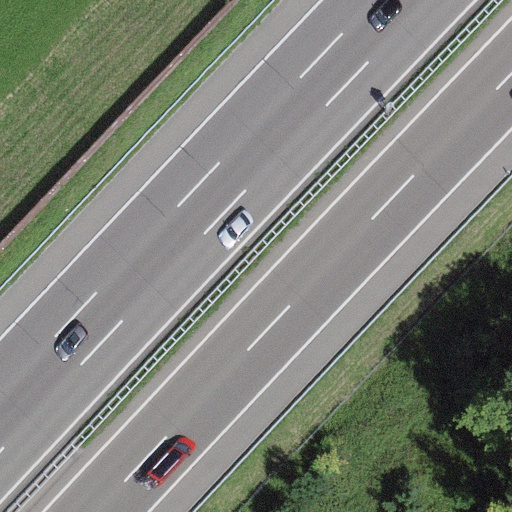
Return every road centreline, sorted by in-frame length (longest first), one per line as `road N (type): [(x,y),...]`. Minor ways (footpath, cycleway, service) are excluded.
road 1 (motorway): [(100,511),(511,78)]
road 2 (motorway): [(400,0),(0,426)]
